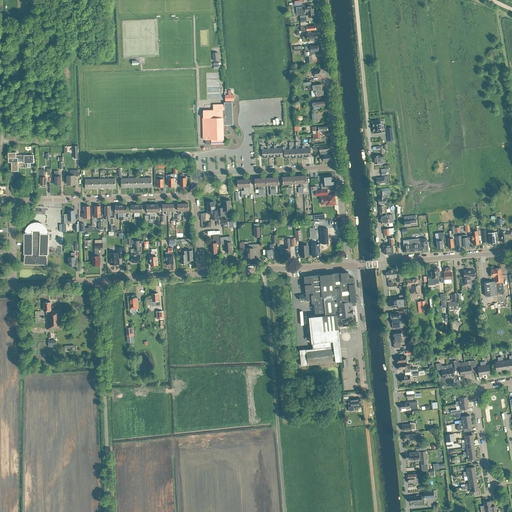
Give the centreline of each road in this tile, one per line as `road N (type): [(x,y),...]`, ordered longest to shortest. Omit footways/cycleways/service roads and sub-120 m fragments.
road 1 (residential): [(13,287),(17,200),(194,196)]
road 2 (residential): [(409,511),(383,262)]
road 3 (unclassified): [(100,281),(109,511)]
road 4 (residential): [(511,176),(489,173),(463,23)]
road 5 (unclassified): [(337,166),(319,0)]
road 6 (residential): [(194,196),(193,175),(337,166)]
road 7 (tertiary): [(201,273),(348,265)]
road 8 (residential): [(383,262),(368,126)]
road 9 (unclassified): [(363,396),(355,264)]
road 10 (tertiary): [(383,262),(511,252)]
road 11 (track): [(368,126),(355,0)]
road 12 (unclassified): [(511,480),(490,484),(480,387)]
